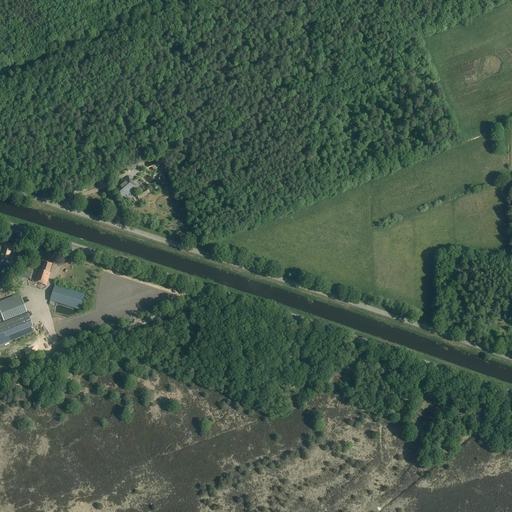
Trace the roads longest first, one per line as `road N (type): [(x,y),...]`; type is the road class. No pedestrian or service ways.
road 1 (tertiary): [(511,394),(0,222)]
road 2 (unclassified): [(511,358),(0,187)]
road 3 (track): [(0,376),(187,306),(204,288)]
